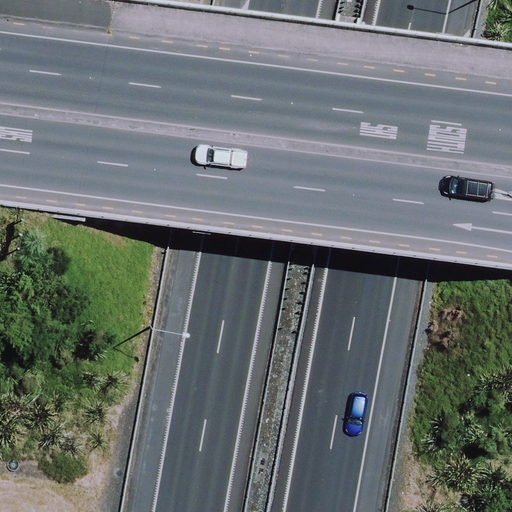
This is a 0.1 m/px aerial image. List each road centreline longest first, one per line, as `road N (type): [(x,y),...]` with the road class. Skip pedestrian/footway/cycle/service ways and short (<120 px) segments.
road 1 (motorway): [(175,511),(207,305),(271,0)]
road 2 (motorway): [(419,0),(323,511)]
road 3 (secondary): [(0,64),(511,132)]
road 4 (secondary): [(511,217),(0,151)]
